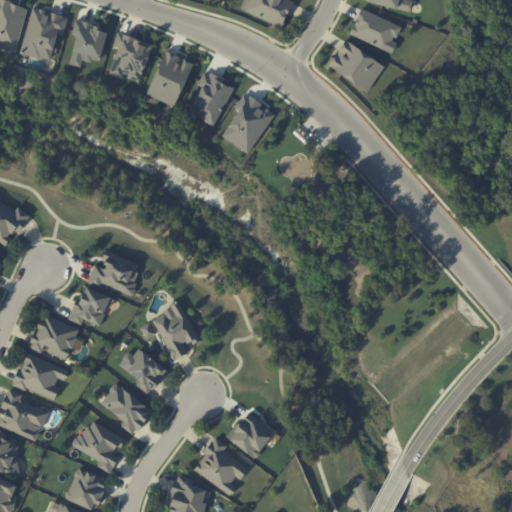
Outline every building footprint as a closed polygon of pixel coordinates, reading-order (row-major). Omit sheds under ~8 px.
[(0,0),(0,47),(16,52),(28,7),(0,0)] [(243,0),(240,9),(282,27),(293,1),(290,0),(243,0)] [(368,0),(368,2),(410,11),(412,0),(368,0)] [(68,17),(32,8),(21,53),(51,61),(57,33),(64,34),(68,17)] [(349,34),(392,53),(396,42),(394,41),(401,26),(361,8),(349,34)] [(108,29),(75,21),(72,35),(76,36),(70,64),(81,67),(83,59),(100,63),(108,29)] [(152,44),(118,32),(113,46),(118,48),(109,74),(122,79),(123,75),(140,81),(152,44)] [(369,91),(384,64),(343,40),(328,67),(369,91)] [(174,106),(193,63),(165,51),(147,94),(174,106)] [(234,86),(204,71),(197,85),(201,87),(189,113),(215,125),(234,86)] [(248,154),(275,113),(244,93),(235,107),(239,110),(221,136),(248,154)] [(0,241),(5,244),(15,229),(19,232),(30,216),(18,207),(15,211),(0,200),(0,241)] [(142,265),(108,251),(101,267),(95,264),(88,282),(101,287),(102,284),(130,295),(142,265)] [(84,320),(99,326),(111,297),(86,286),(79,301),(76,300),(68,319),(82,325),(84,320)] [(151,318),(174,360),(188,353),(184,346),(199,338),(180,303),(151,318)] [(79,328),(42,313),(29,347),(44,353),(45,351),(66,360),(71,348),(80,351),(84,341),(75,338),(79,328)] [(167,369),(139,348),(133,356),(128,352),(117,366),(150,391),(167,369)] [(69,370),(26,352),(14,384),(55,400),(60,387),(54,385),(57,378),(65,381),(69,370)] [(152,408),(114,384),(101,405),(125,419),(121,426),(135,435),(152,408)] [(49,412),(20,400),(22,394),(9,389),(1,407),(6,409),(0,424),(0,426),(36,440),(40,429),(42,430),(49,412)] [(275,432),(248,411),(227,438),(254,459),(275,432)] [(124,438),(90,419),(74,447),(100,461),(97,466),(110,473),(119,457),(115,454),(124,438)] [(18,443),(5,440),(7,432),(0,430),(0,470),(18,474),(19,471),(12,469),(18,443)] [(246,467),(224,451),(227,446),(216,437),(193,469),(231,495),(237,487),(234,485),(246,467)] [(108,480),(79,467),(65,498),(94,511),(108,480)] [(191,486),(192,480),(177,475),(166,511),(204,511),(210,491),(191,486)] [(16,484),(0,478),(0,509),(7,511),(12,511),(15,503),(11,501),(16,484)] [(82,511),(59,503),(55,511),(82,511)]
